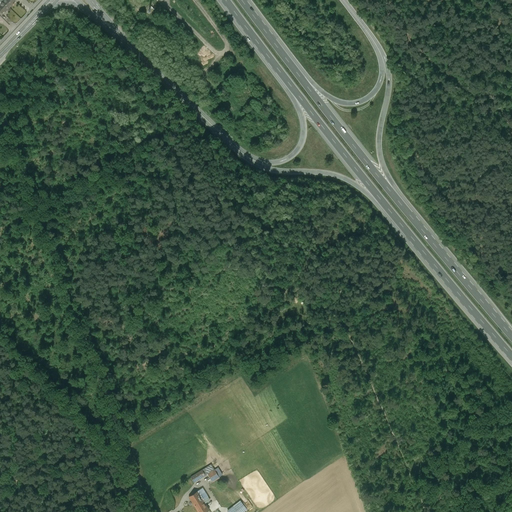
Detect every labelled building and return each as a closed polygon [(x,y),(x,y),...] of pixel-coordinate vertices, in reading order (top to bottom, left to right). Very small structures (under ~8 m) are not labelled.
[(4,0),(3,2),(9,8),(13,4),(12,3),(15,1),(14,0),(4,0)] [(3,2),(0,5),(0,12),(2,14),(4,12),(5,13),(9,8),(3,2)] [(219,478),(211,465),(202,471),(205,476),(208,474),(213,482),(219,478)] [(202,471),(191,478),(194,483),(205,476),(202,471)] [(207,507),(197,492),(189,498),(197,511),(206,511),(209,511),(207,508),(208,508),(207,507)]
